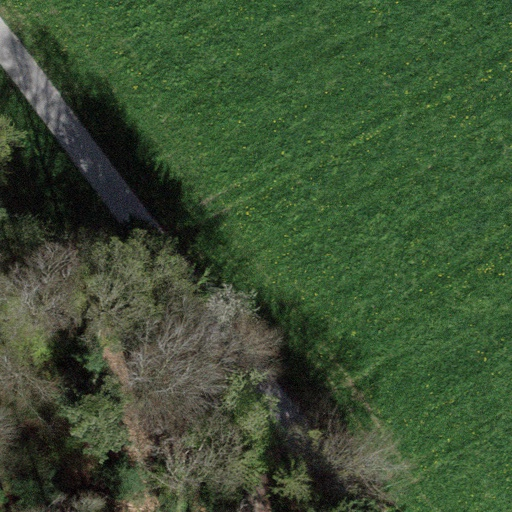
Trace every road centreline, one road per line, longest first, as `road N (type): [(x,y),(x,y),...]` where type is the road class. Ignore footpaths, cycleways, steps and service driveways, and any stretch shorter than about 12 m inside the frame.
road 1 (unclassified): [(0,41),(347,511)]
road 2 (track): [(252,511),(228,353)]
